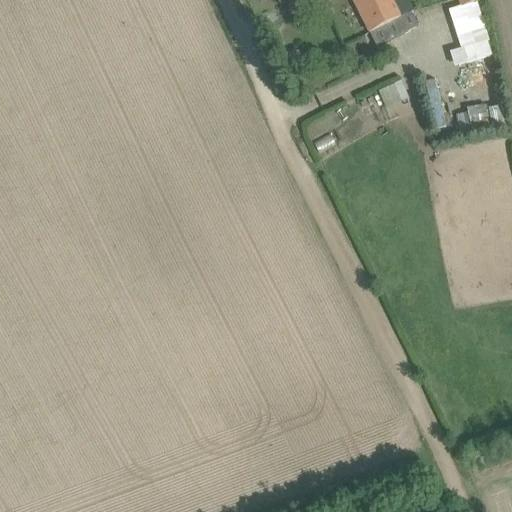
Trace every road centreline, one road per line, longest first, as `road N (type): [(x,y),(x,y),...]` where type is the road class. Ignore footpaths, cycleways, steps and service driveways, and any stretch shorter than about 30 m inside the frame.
road 1 (track): [(248,50),(450,464)]
road 2 (track): [(450,464),(323,511)]
